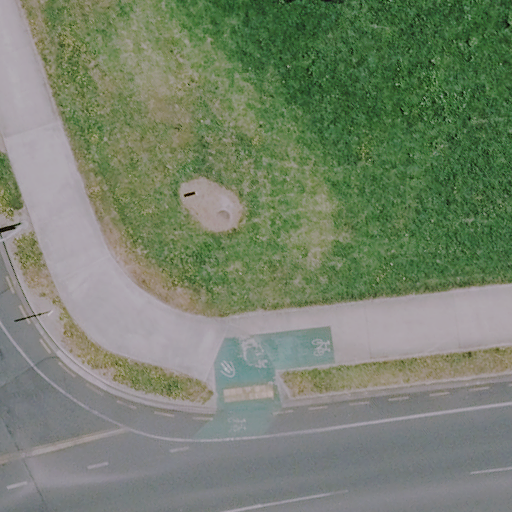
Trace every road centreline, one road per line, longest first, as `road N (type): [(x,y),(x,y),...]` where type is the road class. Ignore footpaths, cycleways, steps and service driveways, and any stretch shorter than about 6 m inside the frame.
road 1 (tertiary): [(511,475),(240,511)]
road 2 (primary): [(0,400),(45,511)]
